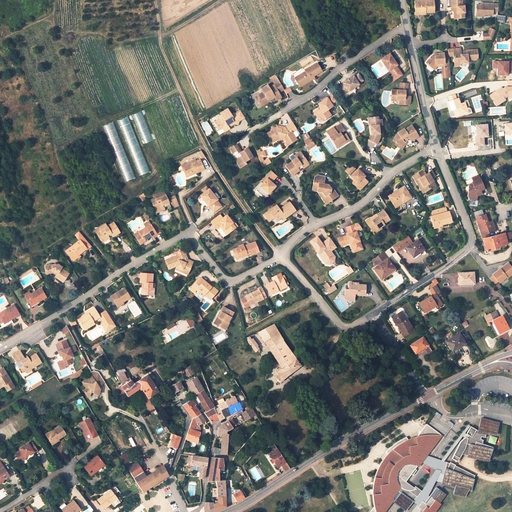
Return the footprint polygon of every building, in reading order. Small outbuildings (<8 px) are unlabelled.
[(424,10),(424,12),(434,12),(433,0),(428,0),(415,0),(415,10),(424,10)] [(454,10),(453,10),(454,18),(464,18),(463,12),(464,12),(464,5),(462,5),(461,0),(450,0),(451,7),(454,6),(454,10)] [(481,16),(481,14),(484,14),(492,14),(493,10),(497,10),(498,4),(480,3),(480,4),(476,4),(476,15),(481,16)] [(488,33),(483,33),(483,40),(492,39),(496,30),(490,28),(488,33)] [(455,49),(448,49),(448,54),(448,56),(453,55),(454,66),(459,66),(461,63),(468,63),(467,60),(476,60),(477,58),(476,50),(466,51),(466,52),(466,55),(461,55),(461,53),(460,49),(455,49)] [(449,65),(448,56),(448,54),(443,54),(443,53),(435,54),(435,56),(431,56),(425,62),(431,68),(435,64),(443,64),(444,66),(449,65)] [(389,77),(393,82),(403,75),(396,66),(397,65),(390,54),(381,60),(389,71),(389,70),(393,75),(389,77)] [(308,80),(316,76),(321,74),(316,66),(304,72),(305,74),(296,78),(300,86),(309,81),(308,80)] [(354,77),(349,80),(354,88),(359,85),(359,84),(363,81),(359,74),(354,77)] [(265,81),(268,86),(273,83),(274,85),(280,82),(276,75),(265,81)] [(349,92),(354,88),(349,80),(343,83),(343,84),(339,87),(344,94),(348,91),(349,92)] [(511,80),(509,81),(509,87),(507,87),(504,89),(499,92),(498,91),(490,96),(493,100),(495,99),(498,104),(505,100),(504,98),(508,95),(511,95),(511,80)] [(281,97),(287,94),(280,82),(274,85),(269,88),(271,90),(275,88),(281,97)] [(391,101),(399,102),(399,106),(406,107),(409,104),(410,98),(405,98),(405,92),(407,92),(408,85),(400,84),(400,91),(392,91),(391,101)] [(261,98),(257,100),(261,106),(269,101),(267,99),(270,98),(271,100),(275,98),(276,100),(281,97),(275,88),(271,90),(269,88),(268,86),(262,89),(264,93),(260,95),(261,98)] [(325,102),(328,107),(335,102),(332,97),(325,102)] [(454,111),(456,116),(466,114),(464,109),(466,108),(464,102),(459,104),(457,98),(456,99),(448,101),(447,102),(450,110),(455,109),(456,111),(454,111)] [(315,118),(320,124),(323,121),(329,118),(325,113),(330,109),(328,107),(325,102),(324,101),(316,107),(318,111),(315,113),(314,112),(310,115),(313,119),(315,118)] [(240,121),(245,118),(242,112),(238,114),(235,114),(234,116),(231,115),(228,109),(221,113),(222,115),(218,117),(219,119),(215,122),(220,130),(223,129),(226,132),(229,130),(231,127),(230,126),(232,125),(233,126),(236,124),(239,125),(240,121)] [(450,110),(448,111),(450,117),(453,117),(456,116),(454,111),(456,111),(455,109),(450,110)] [(373,135),(371,135),(369,140),(377,144),(380,138),(380,131),(380,126),(382,126),(384,126),(383,121),(380,121),(380,118),(373,118),(373,127),(370,127),(371,131),(373,131),(373,135)] [(298,130),(293,123),(285,128),(283,130),(277,129),(275,127),(274,126),(270,128),(269,132),(263,135),(268,142),(271,140),(274,141),(276,140),(279,141),(282,140),(284,142),(286,143),(288,145),(297,140),(293,133),(298,130)] [(511,123),(505,124),(505,127),(500,127),(500,131),(505,130),(506,134),(511,133),(511,123)] [(345,139),(347,142),(351,139),(346,133),(343,135),(341,132),(345,130),(341,124),(335,128),(338,132),(331,136),(337,145),(345,139)] [(476,125),(477,137),(475,137),(476,146),(484,145),(484,137),(488,136),(487,124),(476,125)] [(402,143),(404,144),(407,142),(406,141),(408,140),(410,142),(417,138),(411,127),(403,131),(403,130),(397,133),(398,134),(396,135),(392,142),(396,144),(400,147),(402,143)] [(345,139),(337,145),(339,148),(347,142),(345,139)] [(401,151),(405,145),(404,144),(402,143),(400,147),(396,144),(394,147),(401,151)] [(237,152),(240,150),(238,145),(231,149),(234,154),(237,152)] [(260,150),(257,152),(262,164),(264,162),(262,158),(266,156),(264,151),(261,153),(260,150)] [(243,158),(241,159),(237,161),(241,169),(247,166),(246,164),(253,159),(248,151),(243,154),(241,155),(243,158)] [(297,158),(293,160),(293,161),(287,166),(293,176),(300,171),(299,170),(297,168),(301,165),(302,166),(308,162),(304,156),(303,157),(300,153),(296,156),(297,158)] [(262,164),(263,169),(273,163),(269,158),(266,161),(264,162),(262,164)] [(195,173),(204,169),(199,160),(195,162),(191,163),(191,162),(181,166),(185,175),(192,173),(191,172),(194,170),(195,173)] [(297,168),(299,170),(303,167),(304,168),(310,164),(308,162),(302,166),(301,165),(297,168)] [(346,172),(351,177),(358,170),(353,165),(346,172)] [(358,183),(355,186),(360,190),(368,182),(363,178),(365,177),(358,170),(351,177),(355,181),(358,183)] [(267,192),(269,194),(276,186),(272,183),(278,176),(272,171),(263,180),(265,182),(257,190),(264,196),(267,192)] [(422,186),(426,192),(435,187),(431,179),(434,177),(431,173),(425,176),(422,172),(412,177),(418,188),(422,186)] [(332,190),(330,188),(329,187),(324,185),(326,178),(319,176),(316,178),(313,190),(317,191),(321,197),(327,198),(330,202),(339,196),(333,189),(332,190)] [(486,177),(481,178),(474,181),(473,182),(473,183),(469,185),(467,195),(469,200),(477,201),(478,196),(481,195),(483,189),(485,189),(484,185),(488,183),(486,177)] [(401,201),(403,204),(411,199),(404,187),(388,197),(393,205),(401,201)] [(200,196),(209,206),(214,212),(221,206),(216,200),(217,200),(209,190),(208,190),(204,193),(200,196)] [(179,206),(175,197),(167,200),(164,192),(154,196),(155,200),(156,203),(152,204),(155,211),(164,208),(163,206),(169,204),(170,206),(171,209),(179,206)] [(284,216),(286,218),(296,211),(290,203),(280,209),(279,208),(276,210),(274,208),(264,214),(269,222),(274,218),(277,221),(282,218),(284,216)] [(447,213),(446,208),(431,212),(432,216),(430,217),(432,225),(439,224),(440,225),(450,222),(448,213),(447,213)] [(474,212),(481,235),(487,233),(495,231),(493,223),(489,225),(488,222),(485,214),(483,215),(481,209),(474,212)] [(378,216),(374,219),(380,227),(384,225),(383,224),(389,220),(383,210),(377,214),(378,216)] [(235,228),(232,224),(232,223),(231,222),(226,216),(222,219),(219,215),(210,222),(216,229),(220,225),(225,230),(224,230),(227,234),(235,228)] [(378,228),(380,227),(374,219),(373,220),(371,218),(366,221),(372,230),(377,227),(378,228)] [(111,232),(112,233),(113,235),(120,232),(114,222),(107,226),(106,223),(99,227),(100,230),(96,232),(100,239),(103,240),(110,237),(109,235),(108,233),(111,232)] [(356,233),(363,231),(358,223),(346,228),(348,233),(349,235),(347,236),(343,237),(346,244),(349,243),(350,245),(353,244),(354,249),(361,247),(356,233)] [(161,233),(156,224),(147,229),(146,228),(139,232),(140,234),(135,236),(140,245),(145,242),(144,241),(147,239),(151,236),(152,238),(161,233)] [(227,234),(224,230),(225,230),(220,225),(216,229),(217,230),(220,227),(224,232),(226,234),(227,234)] [(79,230),(75,234),(79,239),(66,250),(73,258),(79,253),(86,247),(87,248),(91,245),(79,230)] [(504,234),(490,237),(483,239),(486,251),(495,249),(494,247),(499,246),(507,244),(506,239),(504,234)] [(412,244),(407,236),(406,236),(397,243),(402,251),(407,248),(413,257),(414,257),(418,254),(424,250),(418,240),(412,244)] [(335,258),(330,251),(336,247),(330,239),(324,243),(325,245),(324,246),(319,238),(312,243),(319,254),(322,252),(327,260),(324,262),(326,265),(330,265),(334,263),(335,258)] [(250,252),(250,253),(250,254),(258,251),(254,241),(243,246),(242,244),(238,246),(239,247),(232,249),(235,255),(237,254),(238,258),(244,256),(243,254),(250,252)] [(397,243),(393,245),(392,246),(398,254),(402,251),(397,243)] [(353,252),(362,249),(361,247),(354,249),(353,244),(350,245),(353,252)] [(184,250),(176,254),(177,256),(165,261),(168,269),(176,266),(188,271),(191,265),(190,265),(191,261),(187,260),(186,260),(185,258),(186,257),(184,250)] [(371,260),(377,267),(387,259),(382,252),(371,260)] [(386,275),(385,275),(394,268),(387,259),(377,267),(374,269),(381,279),(386,275)] [(511,268),(508,263),(493,275),(498,281),(499,283),(506,277),(507,278),(511,274),(511,268)] [(56,275),(55,277),(62,282),(68,274),(61,268),(61,267),(57,264),(56,265),(55,265),(45,267),(47,274),(53,273),(56,275)] [(387,277),(396,270),(394,268),(385,275),(386,275),(387,277)] [(149,293),(154,294),(154,288),(152,288),(152,283),(153,274),(141,273),(140,282),(143,282),(144,283),(144,287),(142,287),(142,294),(149,295),(149,293)] [(274,282),(282,278),(280,273),(272,278),(273,280),(274,282)] [(459,285),(467,284),(474,284),(474,282),(474,273),(460,273),(459,273),(458,273),(459,285)] [(498,281),(493,275),(490,278),(494,284),(498,281)] [(266,284),(271,294),(290,284),(286,276),(282,278),(274,282),(273,280),(266,284)] [(201,291),(205,294),(210,299),(218,291),(212,286),(211,287),(209,285),(200,278),(191,289),(194,291),(197,289),(199,291),(201,291)] [(437,295),(441,293),(440,291),(436,285),(433,280),(431,282),(432,284),(434,287),(432,288),(430,290),(433,295),(431,297),(431,296),(418,304),(423,312),(428,309),(429,310),(436,305),(438,307),(442,305),(437,295)] [(344,288),(344,295),(347,298),(354,299),(354,294),(356,292),(357,292),(358,294),(364,294),(365,285),(358,284),(358,282),(350,281),(349,282),(348,288),(344,288)] [(326,282),(323,285),(328,294),(336,289),(333,284),(329,287),(326,282)] [(266,284),(261,286),(266,296),(271,294),(266,284)] [(267,297),(266,296),(261,286),(257,288),(258,289),(250,293),(251,294),(245,297),(249,305),(267,297)] [(25,297),(30,305),(37,300),(38,302),(45,297),(40,288),(25,297)] [(122,301),(123,302),(130,297),(125,288),(111,296),(116,305),(122,301)] [(249,305),(245,297),(240,299),(244,307),(249,305)] [(10,318),(11,319),(19,315),(13,305),(0,312),(0,317),(3,322),(4,322),(10,318)] [(490,326),(495,336),(509,329),(500,313),(495,311),(492,306),(483,311),(489,323),(493,321),(494,324),(490,326)] [(108,325),(114,321),(105,308),(98,312),(95,307),(88,311),(88,312),(89,313),(85,315),(84,314),(79,317),(82,323),(83,323),(85,326),(90,324),(89,323),(93,320),(100,316),(102,319),(104,318),(108,325)] [(219,322),(218,325),(223,327),(227,321),(228,322),(233,312),(223,307),(220,311),(221,312),(219,316),(218,316),(215,320),(219,322)] [(397,317),(393,319),(400,332),(403,336),(413,330),(402,311),(396,315),(397,317)] [(83,323),(82,323),(85,329),(95,323),(93,320),(89,323),(90,324),(85,326),(83,323)] [(283,342),(274,324),(258,332),(271,351),(273,350),(284,366),(282,368),(276,372),(278,374),(275,376),(279,382),(285,377),(300,365),(283,342)] [(65,334),(70,331),(67,325),(61,329),(65,334)] [(464,344),(465,344),(459,333),(447,341),(449,345),(452,350),(456,347),(457,349),(462,346),(463,345),(464,344)] [(249,336),(247,337),(249,341),(248,342),(255,352),(259,349),(257,346),(258,346),(252,339),(251,339),(249,336)] [(427,353),(431,351),(423,338),(410,345),(415,353),(421,349),(422,349),(423,348),(424,348),(425,349),(427,353)] [(62,355),(64,360),(62,360),(65,366),(72,363),(70,358),(73,357),(71,352),(69,348),(68,348),(65,341),(56,344),(59,352),(60,351),(62,355)] [(90,347),(84,350),(85,352),(100,345),(98,343),(90,347)] [(273,350),(271,351),(282,368),(284,366),(273,350)] [(26,371),(30,368),(40,362),(35,354),(27,358),(27,357),(24,358),(20,352),(13,356),(22,372),(26,370),(26,371)] [(178,373),(182,380),(194,373),(190,366),(178,373)] [(0,380),(3,386),(6,391),(14,387),(2,368),(0,369),(0,380)] [(117,376),(121,383),(125,380),(129,378),(125,371),(122,373),(120,374),(118,370),(115,371),(117,376)] [(104,381),(98,372),(97,371),(92,375),(98,385),(104,381)] [(101,389),(97,387),(98,385),(92,375),(81,382),(85,388),(82,389),(87,396),(89,394),(91,390),(99,393),(101,389)] [(147,398),(148,400),(152,404),(153,406),(156,404),(150,396),(157,391),(147,375),(136,382),(147,398)] [(146,401),(148,400),(147,398),(136,382),(133,384),(131,380),(129,378),(125,380),(127,382),(121,386),(127,396),(137,389),(146,401)] [(193,395),(196,393),(203,389),(196,378),(186,383),(193,395)] [(183,388),(179,381),(170,386),(174,393),(183,388)] [(208,397),(207,398),(203,389),(196,393),(200,402),(205,411),(203,412),(210,421),(212,423),(219,420),(215,410),(214,407),(211,403),(208,397)] [(196,393),(193,395),(190,397),(195,404),(200,402),(196,393)] [(232,397),(218,405),(219,408),(224,418),(224,417),(240,409),(238,404),(237,404),(237,403),(237,402),(236,402),(236,401),(234,396),(232,397)] [(200,414),(194,405),(195,404),(190,397),(188,398),(189,400),(182,404),(192,418),(200,414)] [(215,410),(219,420),(224,418),(219,408),(215,410)] [(241,413),(246,420),(253,417),(255,415),(251,408),(242,412),(241,413)] [(197,424),(204,419),(200,414),(192,418),(185,438),(190,440),(192,441),(197,442),(200,429),(197,424)] [(238,425),(233,417),(223,424),(227,430),(228,430),(229,430),(233,427),(238,425)] [(470,426),(466,433),(468,434),(466,437),(465,437),(460,441),(451,458),(457,461),(462,454),(488,460),(492,447),(481,444),(482,440),(479,439),(479,437),(483,437),(484,432),(494,433),(497,423),(480,418),(477,430),(475,430),(476,430),(470,426)] [(84,432),(88,440),(97,436),(89,419),(79,424),(83,432),(84,432)] [(228,430),(227,430),(223,424),(218,427),(218,436),(222,434),(221,449),(220,454),(227,454),(228,430)] [(383,452),(384,454),(381,458),(378,462),(376,466),(374,471),(372,476),(371,479),(370,486),(370,496),(371,500),(372,504),(372,506),(368,511),(385,511),(388,509),(386,508),(392,500),(398,492),(392,488),(394,484),(401,488),(405,491),(408,491),(411,491),(413,490),(415,489),(414,488),(405,482),(410,474),(412,475),(415,470),(414,469),(420,462),(430,448),(432,449),(435,444),(434,443),(440,435),(426,425),(416,438),(413,442),(413,444),(411,447),(407,440),(406,438),(402,439),(398,441),(394,443),(392,444),(388,447),(384,451),(383,452)] [(467,425),(441,460),(444,461),(462,436),(464,433),(469,426),(467,425)] [(57,438),(57,439),(65,435),(59,426),(45,435),(50,442),(57,438)] [(170,445),(177,448),(181,437),(171,433),(170,437),(172,438),(170,445)] [(413,444),(413,442),(416,438),(415,438),(407,440),(411,447),(413,444)] [(34,453),(37,451),(32,443),(28,445),(28,444),(20,449),(21,451),(16,454),(20,461),(26,458),(25,457),(33,452),(34,453)] [(281,464),(285,471),(289,468),(277,449),(268,454),(271,458),(274,462),(277,467),(281,464)] [(130,460),(126,453),(120,456),(124,464),(128,462),(130,460)] [(427,453),(420,462),(435,470),(439,472),(444,474),(446,462),(444,461),(441,460),(427,453)] [(187,464),(189,464),(189,465),(190,465),(195,465),(199,466),(200,466),(199,476),(199,478),(200,478),(204,478),(207,458),(190,455),(187,464)] [(96,468),(103,463),(97,456),(83,466),(90,476),(98,470),(96,468)] [(212,458),(211,459),(209,471),(208,481),(216,481),(219,480),(219,470),(223,470),(223,464),(222,458),(212,458)] [(127,468),(128,470),(133,478),(141,473),(139,470),(141,468),(136,462),(131,466),(127,468)] [(163,467),(161,462),(142,475),(144,479),(163,467)] [(449,463),(446,462),(444,474),(442,482),(442,483),(455,486),(453,493),(465,495),(469,489),(473,479),(475,475),(455,465),(450,462),(449,463)] [(139,487),(142,492),(159,481),(168,475),(164,469),(163,467),(144,479),(137,483),(139,487)] [(0,481),(3,480),(9,476),(4,468),(0,470),(0,481)] [(435,470),(421,491),(428,496),(435,481),(439,472),(435,470)] [(444,474),(439,472),(435,481),(442,482),(444,474)] [(144,479),(142,475),(141,473),(133,478),(137,483),(144,479)] [(219,480),(216,481),(216,488),(213,488),(212,496),(218,496),(225,496),(224,480),(219,480)] [(392,488),(398,492),(401,488),(394,484),(392,488)] [(398,492),(392,500),(407,511),(413,502),(416,497),(417,497),(421,491),(415,487),(414,488),(415,489),(413,490),(411,491),(408,491),(405,491),(401,488),(398,492)] [(429,496),(425,503),(428,505),(433,498),(438,502),(444,493),(436,487),(429,496)] [(235,499),(236,502),(243,498),(240,490),(233,494),(235,499)] [(111,504),(117,499),(112,491),(105,496),(104,495),(97,500),(104,509),(111,504)] [(428,496),(421,491),(417,497),(416,497),(413,502),(417,505),(412,511),(418,511),(421,509),(418,507),(422,501),(425,503),(429,496),(428,496)] [(213,503),(213,511),(214,511),(219,510),(226,507),(225,496),(218,496),(218,500),(214,501),(214,503),(213,503)] [(434,511),(441,503),(438,502),(433,498),(428,505),(425,503),(422,501),(418,507),(421,509),(418,511),(433,511),(434,511)] [(117,499),(111,504),(114,507),(120,502),(117,499)] [(59,507),(62,511),(76,511),(80,509),(73,501),(66,506),(64,503),(59,507)] [(213,511),(213,503),(213,502),(205,502),(204,507),(204,511),(213,511)]
